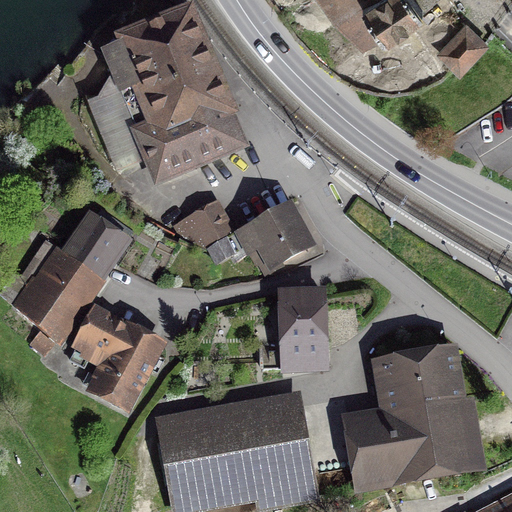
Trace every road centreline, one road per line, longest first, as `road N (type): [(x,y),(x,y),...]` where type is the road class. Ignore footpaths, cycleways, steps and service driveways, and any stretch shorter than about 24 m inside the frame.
road 1 (secondary): [(235,0),(328,107),(417,173),(511,223)]
road 2 (residential): [(511,380),(315,214),(286,139)]
